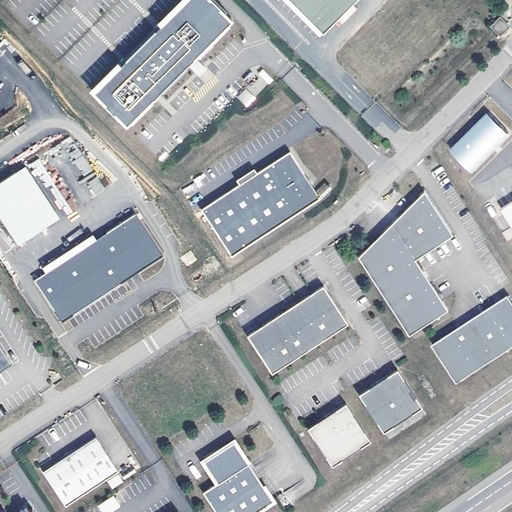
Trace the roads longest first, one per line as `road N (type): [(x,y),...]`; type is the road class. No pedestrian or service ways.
road 1 (unclassified): [(511,51),(321,236),(0,443)]
road 2 (secondary): [(511,385),(402,474)]
road 3 (secondary): [(402,474),(511,406)]
